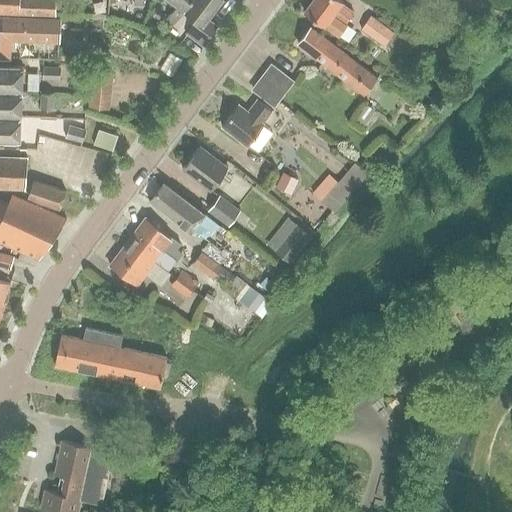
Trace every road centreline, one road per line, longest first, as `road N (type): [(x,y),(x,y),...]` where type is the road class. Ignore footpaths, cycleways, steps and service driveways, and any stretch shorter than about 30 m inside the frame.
road 1 (residential): [(13,382),(29,331),(73,253),(263,0)]
road 2 (residential): [(13,382),(280,428)]
